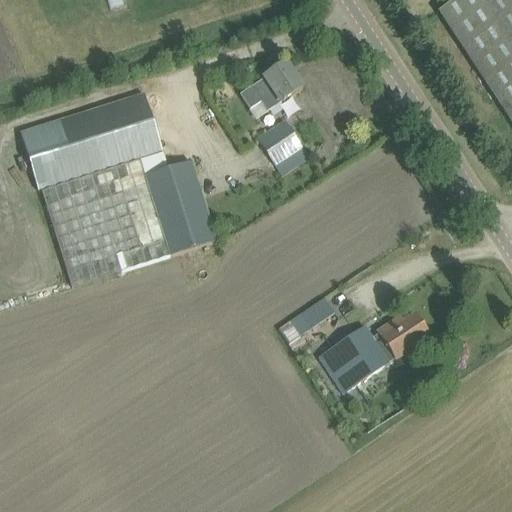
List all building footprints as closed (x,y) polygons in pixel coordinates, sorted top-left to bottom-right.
[(121,0),(105,0),(109,10),(123,5),(121,0)] [(511,0),(462,0),(457,4),(440,15),(511,124),(511,0)] [(261,105),(268,114),(303,91),(286,66),(251,89),(240,97),(250,112),(261,105)] [(162,150),(144,93),(20,132),(39,188),(162,150)] [(257,141),(282,180),(311,161),(285,122),(257,141)] [(168,170),(162,150),(39,188),(73,292),(217,247),(191,163),(168,170)] [(328,302),(278,326),(287,344),(337,320),(328,302)] [(415,318),(407,323),(397,329),(393,325),(378,336),(372,341),(364,330),(320,361),(345,397),(390,366),(389,366),(396,361),(396,362),(430,340),(415,318)]
